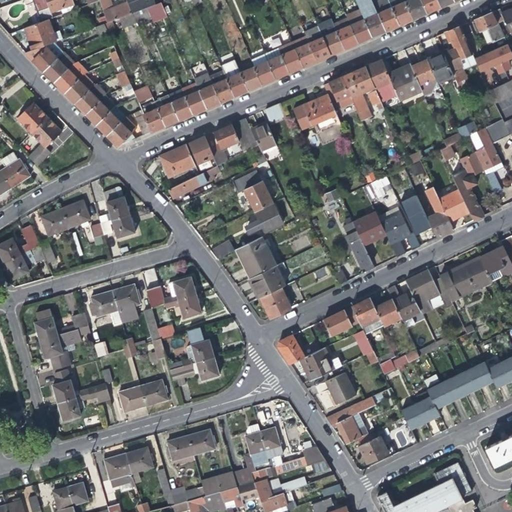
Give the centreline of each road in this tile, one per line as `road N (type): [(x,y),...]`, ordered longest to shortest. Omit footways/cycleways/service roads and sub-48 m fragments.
road 1 (residential): [(480,0),(111,157)]
road 2 (residential): [(254,335),(511,212)]
road 3 (residential): [(49,452),(241,396),(278,369)]
road 4 (residential): [(189,245),(7,298)]
road 5 (residential): [(111,157),(0,40)]
road 6 (residential): [(49,452),(7,298)]
road 7 (residential): [(352,487),(278,369)]
road 8 (residential): [(0,214),(111,157)]
road 9 (residential): [(352,487),(462,433)]
